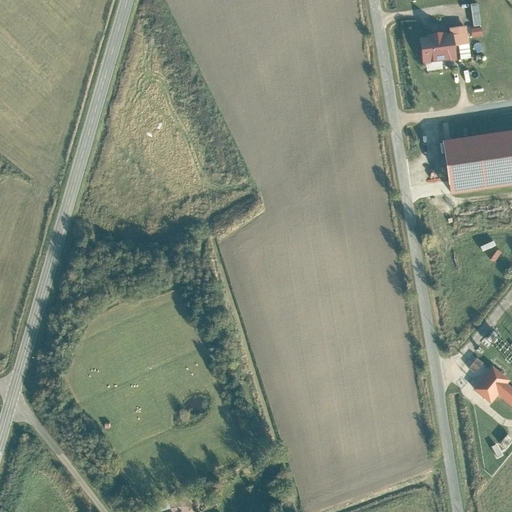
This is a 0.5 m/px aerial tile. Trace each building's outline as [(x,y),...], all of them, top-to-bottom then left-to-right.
[(473,5),(475,26),(485,25),(483,3),(473,5)] [(458,34),(461,56),(475,54),(471,26),(457,28),(458,34)] [(421,39),(425,64),(461,60),(461,56),(458,34),(421,39)] [(511,132),(447,143),(455,195),(511,186),(511,132)] [(507,382),(488,367),(469,391),(488,406),(496,397),(511,410),(511,391),(504,385),(507,382)]
